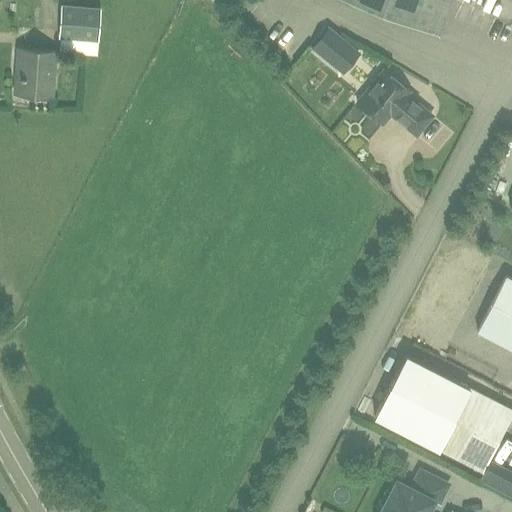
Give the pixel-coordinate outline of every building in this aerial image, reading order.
[(450,0),(348,0),(351,1),(353,5),(367,10),(371,8),(438,34),(450,0)] [(101,8),(63,5),(61,37),(98,40),(101,8)] [(323,55),(338,37),(327,28),(312,46),(323,55)] [(18,48),(14,93),(52,96),(56,51),(18,48)] [(408,92),(383,71),(357,103),(382,124),(390,114),(416,135),(432,117),(406,95),(408,92)] [(511,277),(506,274),(477,330),(511,348),(511,277)] [(511,413),(511,409),(452,378),(405,354),(374,415),(421,439),(482,471),(511,413)] [(450,511),(451,510),(437,503),(447,484),(421,471),(411,488),(397,481),(380,511),(450,511)]
